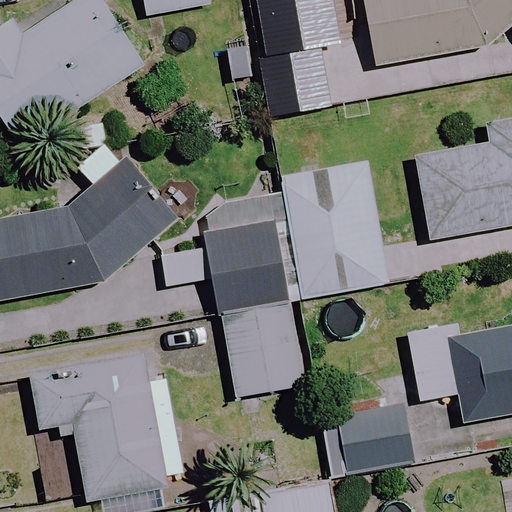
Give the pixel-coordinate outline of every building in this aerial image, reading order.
[(141,68),(96,0),(49,0),(14,23),(0,32),(0,120),(18,149),(141,68)] [(140,0),(143,17),(207,8),(206,0),(140,0)] [(482,48),(490,57),(511,37),(511,0),(364,0),(380,70),(482,48)] [(333,105),(309,9),(251,24),(275,119),(333,105)] [(511,126),(412,147),(431,244),(511,227),(511,126)] [(78,170),(96,191),(79,206),(0,221),(0,304),(94,290),(177,221),(128,162),(111,141),(78,170)] [(287,221),(302,300),(387,284),(365,166),(280,181),(287,221)] [(293,301),(219,315),(235,400),(309,387),(293,301)] [(511,415),(511,327),(456,338),(471,423),(511,415)] [(443,330),(408,332),(413,402),(448,400),(443,330)] [(86,504),(169,489),(168,481),(183,478),(166,381),(143,385),(138,357),(27,376),(36,433),(72,427),(86,504)] [(411,466),(402,408),(320,420),(329,478),(411,466)] [(511,511),(511,477),(494,480),(499,511),(511,511)]
